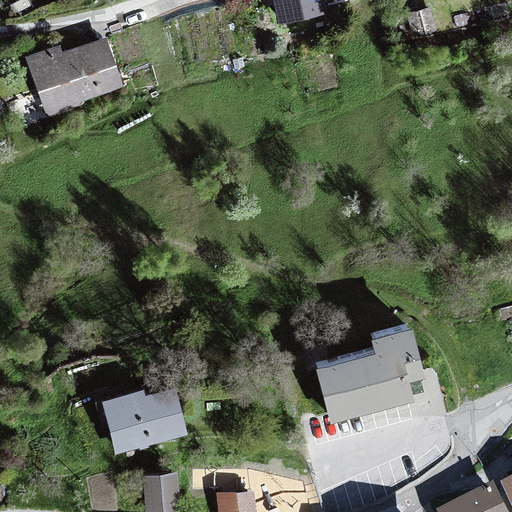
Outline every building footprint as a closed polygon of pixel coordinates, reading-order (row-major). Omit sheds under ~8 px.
[(321,0),(268,0),(276,28),(325,14),(321,0)] [(430,9),(408,15),(413,36),(435,30),(430,9)] [(61,45),(25,57),(46,117),(126,90),(108,37),(64,52),(61,45)] [(369,349),(314,364),(329,419),(410,397),(405,380),(421,375),(407,324),(365,336),(369,349)] [(173,382),(102,402),(117,456),(188,437),(173,382)] [(181,511),(177,472),(143,475),(147,511),(181,511)] [(511,478),(503,483),(511,502),(511,478)] [(508,511),(494,482),(439,510),(439,511),(508,511)] [(256,511),(253,488),(216,493),(218,511),(256,511)]
